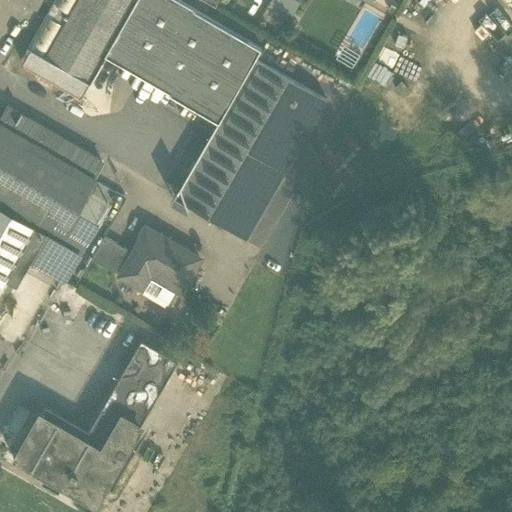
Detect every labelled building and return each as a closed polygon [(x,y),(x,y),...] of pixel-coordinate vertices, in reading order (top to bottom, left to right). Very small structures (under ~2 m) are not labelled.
[(14,0),(35,11),(41,0),(14,0)] [(54,0),(27,49),(86,83),(106,48),(133,0),(54,0)] [(261,48),(177,0),(133,0),(106,48),(223,115),(256,58),(255,58),(261,48)] [(86,83),(27,49),(20,61),(21,64),(32,70),(33,74),(36,73),(47,79),(48,82),(52,81),(57,84),(58,88),(66,93),(70,92),(77,96),(79,95),(86,83)] [(223,115),(176,198),(246,238),(326,99),(256,58),(223,115)] [(0,209),(32,228),(44,235),(58,243),(93,180),(102,164),(7,108),(0,119),(0,209)] [(32,228),(0,209),(0,274),(4,276),(32,228)] [(201,258),(148,227),(121,275),(142,287),(150,273),(182,292),(201,258)] [(32,228),(4,276),(16,283),(44,235),(32,228)] [(127,249),(105,236),(92,258),(114,271),(127,249)] [(174,359),(139,339),(81,439),(37,413),(11,457),(91,503),(174,359)]
